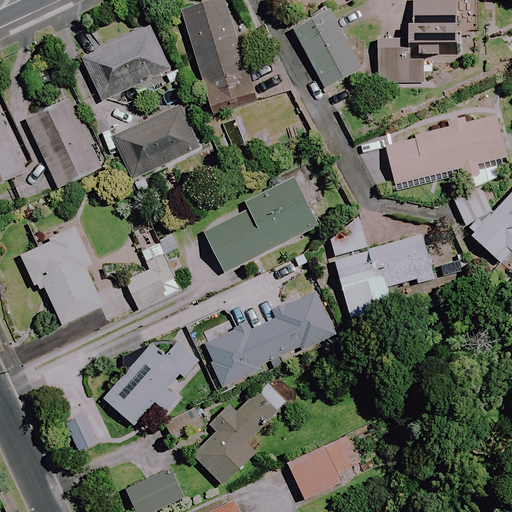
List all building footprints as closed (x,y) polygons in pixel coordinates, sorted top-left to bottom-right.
[(254,96),(224,0),(221,0),(180,12),(209,109),(254,96)] [(407,43),(378,43),(378,84),(423,84),(423,61),(408,61),(408,49),(456,49),(456,0),(410,0),(411,29),(407,29),(407,43)] [(360,72),(328,13),(293,32),(324,91),(360,72)] [(170,73),(149,29),(80,61),(101,104),(106,101),(123,108),(183,80),(178,70),(170,73)] [(100,170),(63,91),(47,99),(52,110),(25,123),(57,190),(100,170)] [(198,150),(176,106),(111,139),(133,182),(198,150)] [(0,186),(27,174),(0,114),(0,186)] [(499,140),(493,114),(447,125),(448,130),(384,145),(396,193),(511,165),(511,148),(509,138),(499,140)] [(223,275),(316,228),(334,219),(306,163),(283,175),(286,181),(242,204),(246,211),(202,233),(223,275)] [(511,193),(493,213),(477,185),(449,201),(470,239),(500,266),(511,252),(511,193)] [(420,236),(368,252),(357,217),(330,225),(341,260),(330,263),(345,311),(388,298),(386,289),(413,280),(416,289),(435,283),(420,236)] [(91,265),(76,231),(20,257),(36,292),(43,288),(61,327),(99,310),(106,326),(180,292),(171,274),(182,269),(177,260),(167,265),(163,257),(177,251),(170,237),(139,251),(149,271),(97,296),(84,268),(91,265)] [(461,275),(458,261),(439,266),(443,279),(461,275)] [(264,307),(251,280),(195,308),(216,348),(257,327),(250,314),(264,307)] [(198,363),(177,344),(165,358),(151,346),(103,401),(144,437),(176,400),(167,392),(180,377),(183,379),(198,363)] [(286,405),(264,382),(234,410),(189,453),(222,487),(255,455),(245,444),(286,405)] [(358,465),(345,438),(286,465),(303,501),(340,484),(336,475),(358,465)] [(152,511),(181,499),(169,472),(126,492),(135,511),(152,511)] [(239,511),(235,502),(210,511),(239,511)]
